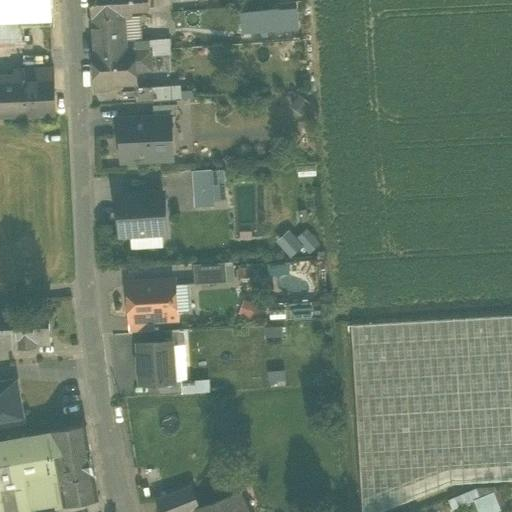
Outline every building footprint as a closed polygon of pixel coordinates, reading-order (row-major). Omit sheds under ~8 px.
[(0,0),(0,42),(11,42),(10,17),(13,17),(51,16),(50,0),(0,0)] [(131,15),(130,2),(115,2),(114,0),(90,0),(92,17),(94,17),(125,15),(131,15)] [(148,0),(114,0),(115,2),(130,2),(135,1),(136,9),(149,8),(148,0)] [(242,13),(243,34),(298,30),(296,9),(242,13)] [(127,44),(125,15),(94,17),(97,53),(133,50),(133,48),(133,43),(127,44)] [(150,49),(133,50),(97,53),(94,54),(96,85),(108,84),(136,81),(135,70),(151,69),(151,56),(150,56),(150,49)] [(0,82),(0,117),(55,115),(53,66),(51,66),(51,68),(14,69),(14,82),(0,82)] [(135,88),(137,102),(173,100),(172,85),(135,88)] [(152,105),(153,117),(171,116),(177,116),(176,104),(152,105)] [(173,159),(171,116),(153,117),(119,119),(121,161),(173,159)] [(224,169),(191,171),(193,195),(213,193),(213,200),(226,199),(224,169)] [(119,195),(121,235),(138,234),(162,232),(166,232),(163,192),(119,195)] [(0,216),(1,216),(14,215),(14,203),(0,204),(0,216)] [(4,269),(17,269),(46,267),(44,214),(14,215),(1,216),(4,269)] [(304,246),(311,253),(321,243),(308,228),(297,237),(290,229),(277,240),(291,257),(304,246)] [(139,249),(163,247),(162,232),(138,234),(139,249)] [(193,265),(195,284),(227,282),(225,263),(193,265)] [(17,269),(4,269),(0,269),(0,281),(18,281),(17,269)] [(129,286),(131,318),(152,317),(177,315),(175,283),(129,286)] [(14,313),(15,319),(15,336),(16,347),(16,348),(37,347),(37,338),(51,338),(50,326),(54,324),(53,316),(49,312),(49,311),(14,313)] [(376,511),(451,484),(511,479),(511,315),(351,325),(361,511),(376,511)] [(131,318),(131,332),(153,331),(152,317),(131,318)] [(0,336),(15,336),(15,319),(0,319),(0,336)] [(15,336),(0,336),(0,347),(16,347),(15,336)] [(172,341),(138,344),(140,384),(174,381),(172,341)] [(16,379),(0,382),(0,419),(22,416),(16,379)] [(181,381),(157,383),(158,394),(175,393),(182,393),(181,381)] [(177,417),(197,416),(213,415),(212,391),(182,393),(175,393),(177,417)] [(197,416),(177,417),(145,420),(147,452),(199,448),(197,416)] [(0,480),(0,485),(4,511),(20,511),(65,504),(99,498),(86,425),(52,432),(58,470),(0,480)] [(0,511),(4,511),(0,485),(0,480),(58,470),(52,432),(0,441),(0,511)] [(157,500),(161,511),(191,511),(193,511),(199,508),(191,487),(157,500)] [(476,498),(481,511),(498,511),(503,510),(496,491),(476,498)] [(193,511),(245,511),(248,511),(240,492),(199,508),(193,511)]
